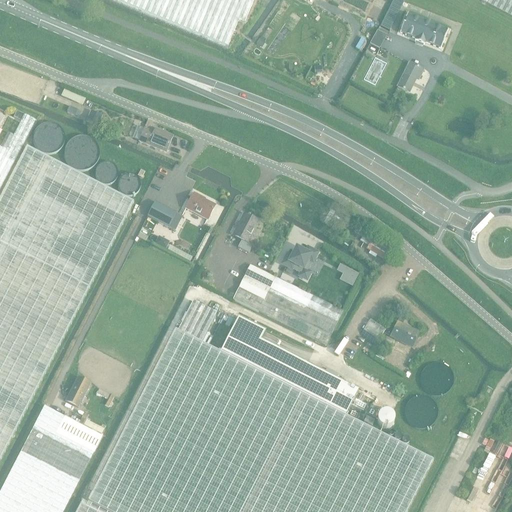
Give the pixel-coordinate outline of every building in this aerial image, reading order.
[(116,0),(227,46),(239,18),(245,21),(253,0),(116,0)] [(393,0),(380,27),(389,32),(404,0),(393,0)] [(511,0),(478,0),(511,18),(511,0)] [(440,49),(447,31),(407,15),(400,33),(440,49)] [(380,48),(387,34),(377,30),(370,44),(380,48)] [(259,39),(256,45),(262,48),(265,43),(259,39)] [(418,82),(424,70),(409,63),(397,87),(409,93),(415,80),(418,82)] [(95,104),(85,100),(82,106),(92,110),(95,104)] [(69,107),(66,113),(75,116),(77,111),(77,110),(69,107)] [(97,128),(102,116),(90,111),(85,123),(97,128)] [(0,190),(35,122),(23,116),(13,137),(7,134),(0,147),(0,190)] [(41,121),(33,143),(56,151),(64,129),(41,121)] [(165,153),(172,137),(154,129),(153,133),(144,129),(138,142),(165,153)] [(81,133),(64,153),(85,171),(102,151),(81,133)] [(0,460),(133,203),(26,148),(0,199),(0,460)] [(96,174),(113,181),(118,168),(102,161),(96,174)] [(142,181),(127,171),(118,184),(133,194),(142,181)] [(207,221),(215,206),(200,198),(201,197),(193,193),(185,210),(207,221)] [(147,217),(144,223),(152,227),(155,221),(169,228),(174,231),(182,216),(178,215),(176,214),(154,203),(147,217)] [(327,226),(334,213),(330,210),(323,224),(327,226)] [(237,248),(248,254),(252,246),(247,244),(258,222),(243,215),(233,237),(241,241),(237,248)] [(362,237),(366,231),(357,226),(354,231),(362,237)] [(360,241),(368,246),(372,238),(374,235),(366,231),(362,237),(360,241)] [(137,237),(156,248),(157,247),(161,239),(150,232),(147,237),(139,233),(137,237)] [(163,238),(159,246),(190,262),(192,259),(189,252),(179,246),(172,248),(167,246),(170,241),(168,238),(166,236),(163,238)] [(390,248),(372,238),(368,246),(366,249),(370,252),(369,255),(376,259),(377,256),(384,259),(390,248)] [(291,257),(287,255),(282,264),(291,269),(300,273),(302,270),(303,270),(303,269),(307,271),(312,262),(317,253),(308,248),(305,253),(299,250),(299,251),(295,252),(295,251),(291,257)] [(339,265),(336,272),(342,275),(339,281),(352,287),(358,275),(339,265)] [(343,313),(275,278),(250,266),(233,300),(326,347),(343,313)] [(177,332),(201,344),(216,314),(197,304),(192,302),(191,304),(177,332)] [(220,353),(345,417),(358,391),(260,341),(266,331),(238,317),(220,353)] [(370,320),(363,331),(378,341),(385,330),(370,320)] [(397,323),(390,338),(395,341),(392,347),(401,352),(404,345),(412,349),(419,334),(397,323)] [(345,417),(220,353),(201,344),(177,332),(174,330),(97,484),(87,504),(81,501),(76,511),(406,511),(432,461),(345,417)] [(78,409),(90,385),(77,378),(65,402),(78,409)] [(110,396),(101,391),(98,395),(108,400),(105,407),(108,409),(114,397),(111,395),(110,396)] [(43,408),(36,422),(94,452),(100,440),(102,437),(101,436),(83,427),(44,407),(43,408)] [(382,427),(395,424),(392,412),(379,414),(382,427)] [(84,414),(79,423),(84,426),(86,421),(88,417),(84,414)] [(366,416),(363,422),(372,426),(374,420),(366,416)] [(84,426),(83,427),(101,436),(104,430),(86,421),(84,426)] [(36,422),(0,491),(0,511),(63,511),(94,452),(36,422)]
